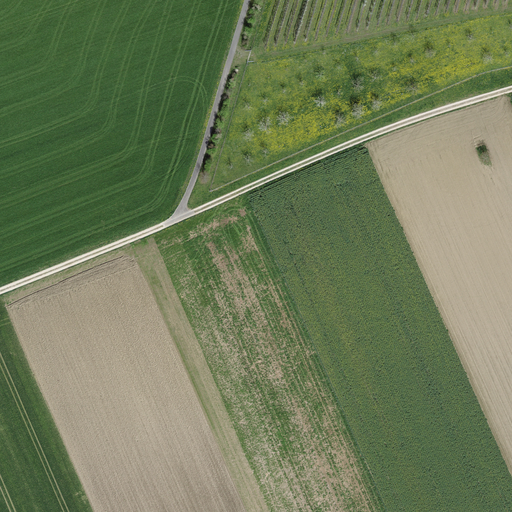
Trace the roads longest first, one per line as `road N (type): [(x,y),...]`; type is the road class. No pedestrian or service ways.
road 1 (track): [(0,290),(175,217),(247,0)]
road 2 (track): [(175,217),(408,119),(511,88)]
